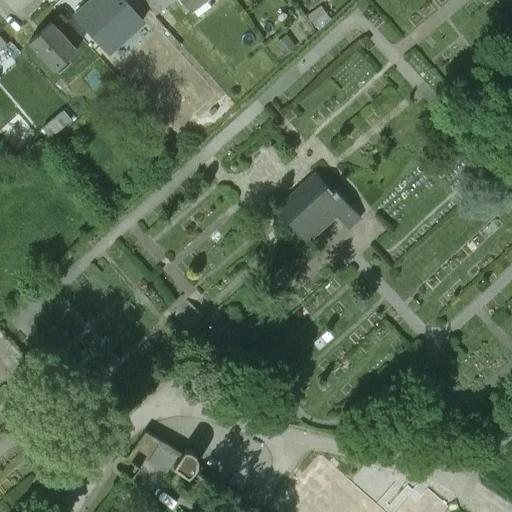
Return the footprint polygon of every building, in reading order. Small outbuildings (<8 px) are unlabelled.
[(126,36),(93,0),(90,0),(75,13),(109,51),(126,36)] [(143,21),(124,0),(93,0),(126,36),(143,21)] [(174,1),(173,0),(140,0),(154,16),(174,1)] [(182,0),(190,10),(203,0),(182,0)] [(47,22),(25,42),(50,71),(72,51),(72,50),(47,22)] [(323,178),(282,215),(308,243),(337,216),(348,229),(360,219),(323,178)]
